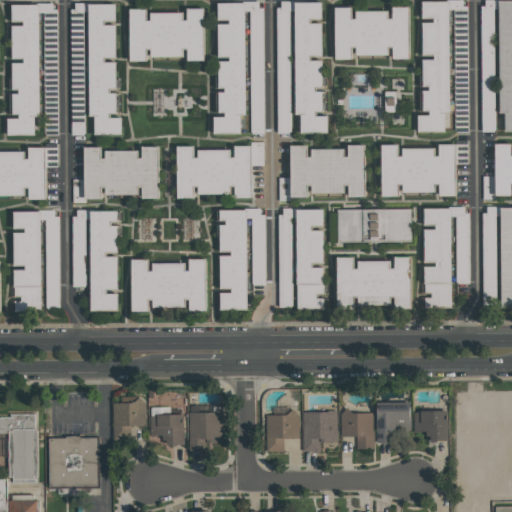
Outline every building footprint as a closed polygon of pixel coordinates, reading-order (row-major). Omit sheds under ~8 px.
[(445,132),(445,112),(450,112),(449,10),(454,10),(456,132),(468,131),(467,0),(422,1),(422,20),(422,57),(423,88),(423,113),(418,113),(418,132),(445,132)] [(505,132),(511,131),(511,0),(497,1),(501,113),(505,113),(505,132)] [(278,11),(278,119),(290,119),(290,1),(283,1),(283,11),(278,11)] [(301,133),(328,133),(328,113),(323,113),(322,88),(323,88),(322,60),(310,60),(310,55),(322,54),(322,20),(322,1),(294,2),(297,115),(300,115),(301,133)] [(241,133),(241,113),(246,113),(245,12),(249,12),(251,134),(264,134),(263,2),(218,3),(218,19),(229,19),(229,24),(217,24),(218,56),(230,56),(230,61),(218,61),(219,90),(218,90),(219,115),(213,115),(214,134),(241,133)] [(35,135),(35,115),(39,115),(40,5),(12,4),(12,23),(12,57),(23,57),(23,63),(13,63),(12,90),(13,90),(12,116),(8,115),(8,135),(35,135)] [(95,135),(122,134),(122,115),(117,115),(116,89),(117,89),(116,60),(116,25),(104,25),(104,19),(116,19),(116,4),(88,4),(90,116),(94,116),(95,135)] [(335,7),(335,59),(352,59),(351,46),(356,46),(356,55),(388,55),(388,45),(392,45),(393,59),(410,58),(409,7),(390,7),(390,10),(353,11),(353,7),(335,7)] [(205,60),(204,8),(185,9),(185,12),(148,13),(148,9),(129,9),(130,61),(147,61),(146,47),(151,47),(151,57),(186,56),(186,61),(205,60)] [(385,111),(396,111),(396,92),(385,92),(385,111)] [(83,135),(83,124),(72,124),(72,135),(83,135)] [(177,146),(177,198),(194,198),(194,184),(198,184),(198,194),(230,194),(230,184),(235,184),(235,198),(253,197),(253,166),(264,165),(264,142),(251,142),(251,145),(233,146),(233,150),(196,150),(196,146),(177,146)] [(511,143),(495,144),(496,196),(511,195),(511,182),(511,143)] [(455,144),(437,144),(437,148),(400,148),(400,145),(381,145),(382,197),(398,197),(398,183),(402,183),(402,192),(434,192),(434,182),(439,182),(439,196),(456,196),(455,144)] [(365,197),(365,145),(346,145),(346,149),(309,149),(309,145),(290,145),(290,178),(279,178),(279,199),(308,199),(307,183),(312,183),(312,193),(343,193),(343,183),(348,183),(348,197),(365,197)] [(160,198),(159,146),(140,147),(140,150),(103,151),(103,147),(84,147),(85,179),(73,179),(73,201),(102,200),(102,185),(106,185),(106,195),(140,195),(140,199),(160,198)] [(0,195),(25,195),(25,186),(29,186),(29,199),(46,199),(45,147),(27,147),(27,151),(0,151),(0,195)] [(483,176),(483,200),(495,199),(495,176),(483,176)] [(496,215),(499,215),(499,206),(482,206),(483,305),(497,305),(496,215)] [(452,308),(451,217),(455,217),(456,284),(470,283),(468,207),(423,208),(424,227),(424,265),(424,295),(425,295),(425,308),(452,308)] [(501,306),(511,306),(511,207),(501,208),(501,306)] [(248,309),(246,219),(251,219),(253,285),(266,285),(264,208),(219,210),(220,222),(219,222),(220,253),(220,287),(231,287),(231,292),(220,293),(221,310),(248,309)] [(337,210),(337,242),(411,241),(411,208),(337,210)] [(280,272),(282,272),(282,261),(291,261),(290,209),(278,209),(280,272)] [(297,309),(324,308),(324,295),(324,267),(312,267),(312,261),(324,261),(323,230),(312,230),(312,224),(323,224),(323,209),(296,209),(297,309)] [(45,310),(45,309),(60,309),(58,210),(13,212),(14,228),(25,227),(25,233),(13,233),(14,264),(25,264),(25,270),(14,270),(14,299),(15,311),(45,310)] [(91,310),(118,310),(118,293),(107,293),(107,288),(118,288),(118,256),(106,256),(106,251),(118,251),(118,222),(118,211),(91,211),(91,310)] [(337,257),(338,309),(353,309),(353,295),(358,295),(358,305),(390,305),(390,295),(395,295),(395,309),(411,308),(410,256),(393,257),(393,261),(355,261),(355,257),(337,257)] [(131,259),(132,311),(148,311),(148,297),(153,297),(153,308),(188,307),(188,311),(206,311),(206,259),(187,259),(187,263),(150,263),(150,259),(131,259)] [(146,426),(145,401),(112,402),(113,438),(130,438),(130,426),(146,426)] [(212,405),(190,404),(190,411),(211,412),(212,405)] [(410,430),(410,405),(376,406),(377,443),(390,443),(390,431),(410,430)] [(266,414),(267,452),(284,452),(284,438),(299,438),(298,408),(275,408),(275,414),(266,414)] [(188,412),(189,452),(208,451),(208,443),(223,443),(221,411),(188,412)] [(303,451),(317,451),(317,441),(337,441),(337,411),(302,411),(303,451)] [(374,448),(373,411),(341,412),(341,436),(356,436),(356,449),(374,448)] [(448,440),(448,411),(413,411),(413,432),(428,432),(428,441),(448,440)] [(0,417),(10,417),(10,414),(34,414),(34,431),(37,431),(38,476),(33,476),(33,478),(35,478),(35,482),(13,482),(12,477),(8,477),(8,433),(0,433),(0,417)] [(183,445),(183,414),(150,415),(150,435),(164,435),(164,445),(183,445)] [(49,488),(98,487),(97,437),(48,437),(49,488)] [(0,511),(0,478),(6,478),(6,502),(12,502),(12,495),(32,494),(32,501),(38,501),(38,511),(0,511)]
